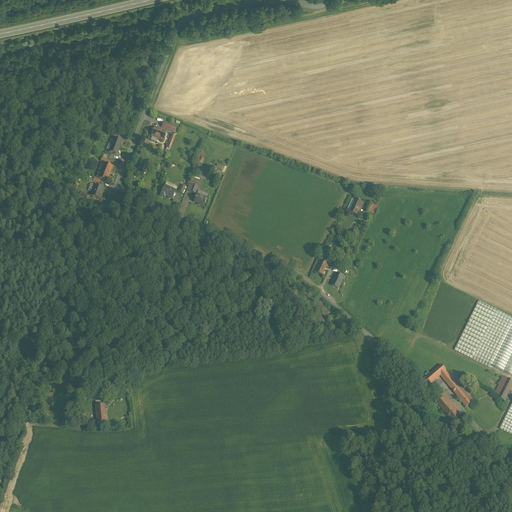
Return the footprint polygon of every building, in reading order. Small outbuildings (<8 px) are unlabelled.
[(164,122),(162,127),(175,132),(177,127),(164,122)] [(155,128),(152,136),(162,140),(163,140),(165,136),(163,136),(165,132),(155,128)] [(176,136),(172,134),(167,148),(170,149),(176,136)] [(115,138),(109,152),(117,155),(122,141),(115,138)] [(105,164),(99,178),(107,181),(112,167),(105,164)] [(224,168),(217,165),(214,172),(221,174),(224,168)] [(187,190),(195,194),(200,181),(192,178),(190,184),(189,183),(187,190)] [(94,185),(90,196),(100,200),(104,189),(94,185)] [(165,196),(172,199),(176,191),(165,186),(161,194),(161,196),(164,198),(165,196)] [(198,204),(204,206),(207,198),(197,194),(194,202),(198,204)] [(356,200),(350,212),(357,215),(363,203),(356,200)] [(330,264),(321,260),(319,263),(321,264),(317,272),(323,275),(327,267),(328,267),(330,264)] [(336,277),(332,286),(338,289),(342,280),(344,281),(346,278),(336,273),(335,277),(336,277)] [(511,375),(511,318),(479,302),(454,351),(489,368),(491,365),(511,375)] [(416,390),(419,394),(440,376),(467,407),(475,400),(452,372),(448,375),(445,371),(446,371),(442,365),(416,387),(418,388),(416,390)] [(511,385),(511,381),(504,377),(495,394),(499,396),(498,398),(504,401),(511,385)] [(443,395),(435,403),(451,419),(447,423),(451,427),(461,417),(458,413),(459,412),(443,395)] [(511,404),(500,429),(511,435),(511,404)] [(104,405),(95,406),(97,423),(106,422),(104,405)]
